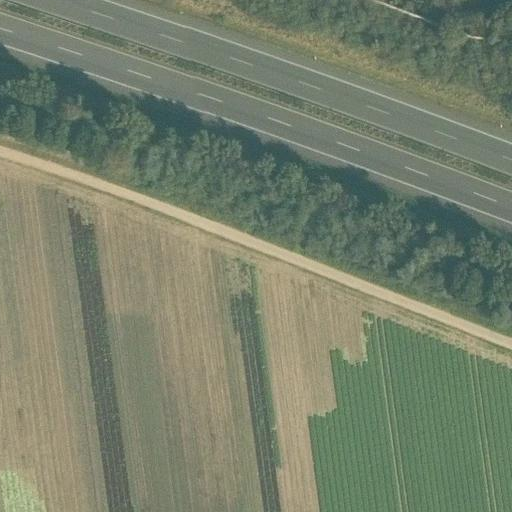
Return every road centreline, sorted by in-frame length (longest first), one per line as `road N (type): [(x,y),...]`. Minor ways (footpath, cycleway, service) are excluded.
road 1 (track): [(511,346),(0,153)]
road 2 (motorway): [(0,24),(511,205)]
road 3 (motorway): [(511,154),(71,0)]
